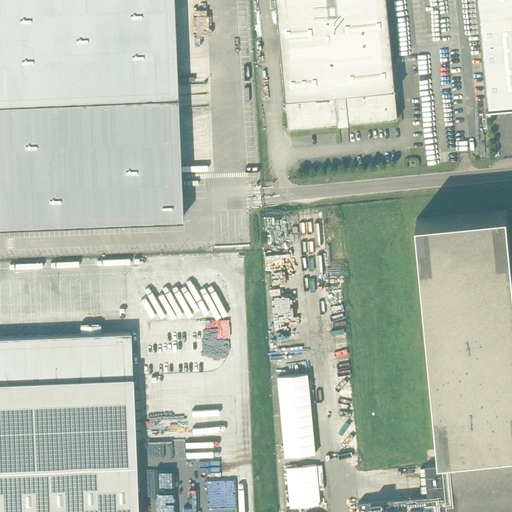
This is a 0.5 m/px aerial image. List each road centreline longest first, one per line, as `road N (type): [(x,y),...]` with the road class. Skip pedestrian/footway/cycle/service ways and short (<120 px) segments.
road 1 (unclassified): [(273,195),(511,173)]
road 2 (unknown): [(273,195),(222,187),(211,0)]
